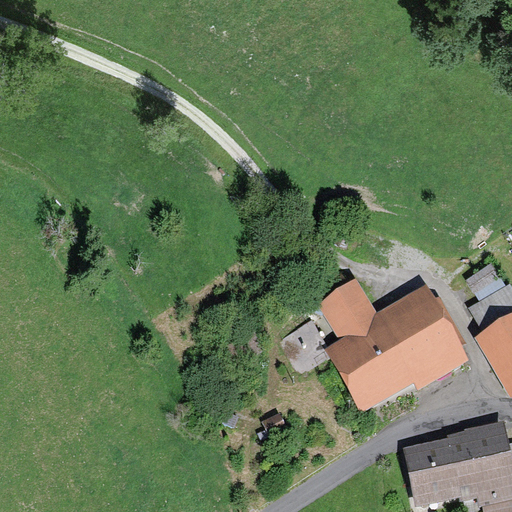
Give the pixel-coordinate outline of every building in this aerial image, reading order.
[(492,264),(466,279),(480,302),(506,287),(492,264)] [(357,280),(318,304),(340,340),(324,349),(363,413),(414,382),(419,390),(470,360),(461,346),(467,342),(439,297),(436,299),(426,284),(377,314),(357,280)] [(511,286),(510,284),(506,287),(480,302),(469,308),(483,332),(511,314),(511,286)] [(511,314),(483,332),(475,337),(510,398),(511,396),(511,314)] [(309,327),(276,342),(290,371),(323,355),(309,327)] [(280,413),(262,422),(268,435),(286,427),(280,413)] [(448,438),(404,448),(416,507),(460,498),(461,502),(478,499),(480,511),(511,511),(511,460),(504,421),(466,429),(466,431),(447,435),(448,438)]
